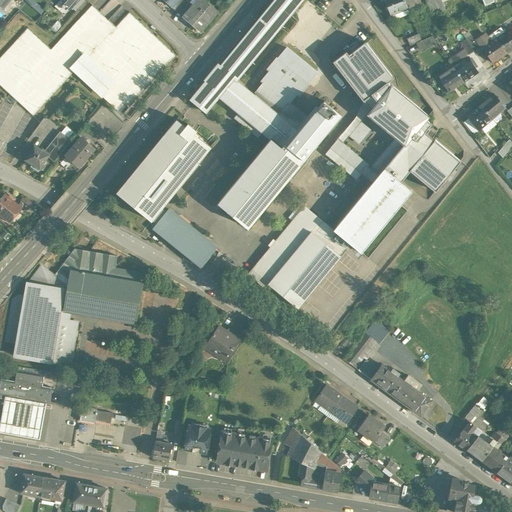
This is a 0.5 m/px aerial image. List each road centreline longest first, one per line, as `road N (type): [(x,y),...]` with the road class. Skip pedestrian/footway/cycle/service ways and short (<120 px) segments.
road 1 (residential): [(511,495),(316,354),(0,170)]
road 2 (secondary): [(0,282),(200,56)]
road 3 (tertiary): [(373,511),(175,479)]
road 4 (tertiary): [(175,479),(0,448)]
road 5 (residential): [(361,0),(447,112)]
